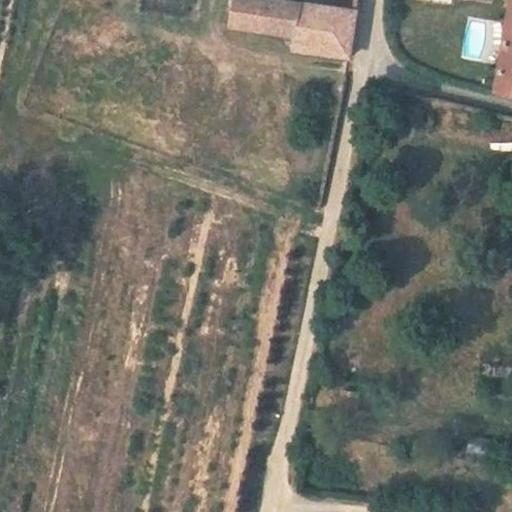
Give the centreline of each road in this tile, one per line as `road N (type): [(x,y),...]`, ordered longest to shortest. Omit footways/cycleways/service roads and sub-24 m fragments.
road 1 (unclassified): [(360,63),(269,511)]
road 2 (residential): [(360,63),(511,106)]
